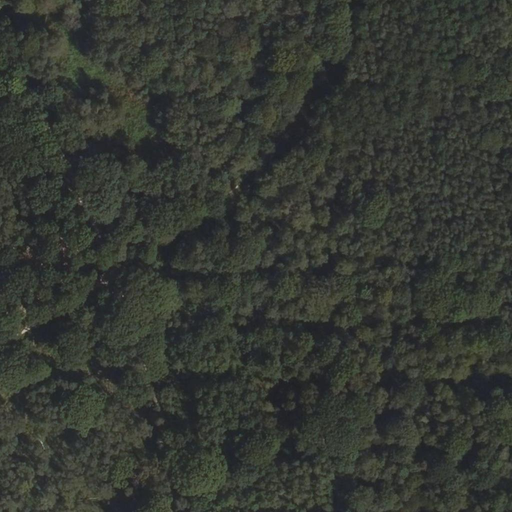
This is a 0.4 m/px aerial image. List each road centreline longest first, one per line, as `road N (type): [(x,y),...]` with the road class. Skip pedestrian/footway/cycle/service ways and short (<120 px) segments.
road 1 (track): [(113,268),(199,511)]
road 2 (track): [(0,41),(113,268)]
